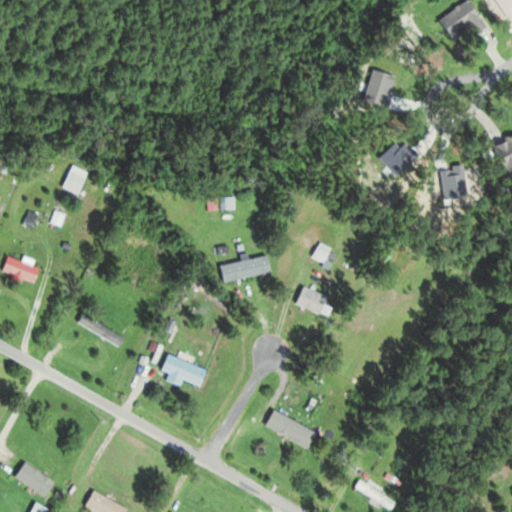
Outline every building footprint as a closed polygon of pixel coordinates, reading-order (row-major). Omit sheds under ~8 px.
[(470,0),(446,18),(466,45),(493,25),(474,0),(470,0)] [(67,187),(83,194),(94,172),(77,164),(67,187)] [(238,197),(226,197),(226,209),(238,209),(238,197)] [(335,248),(322,241),(314,256),(327,263),(335,248)] [(25,283),(27,277),(39,282),(45,267),(12,254),(6,269),(18,273),(15,279),(25,283)] [(228,280),(275,271),(272,254),(225,263),(228,280)] [(301,307),(331,312),(335,292),(304,287),(301,307)] [(82,322),(125,345),(130,336),(87,313),(82,322)] [(204,385),(211,368),(174,353),(164,377),(184,384),(186,378),(204,385)] [(57,488),(25,463),(19,470),(51,496),(57,488)] [(360,489),(399,510),(404,501),(365,480),(360,489)] [(90,505),(103,511),(131,511),(133,508),(99,489),(90,505)]
